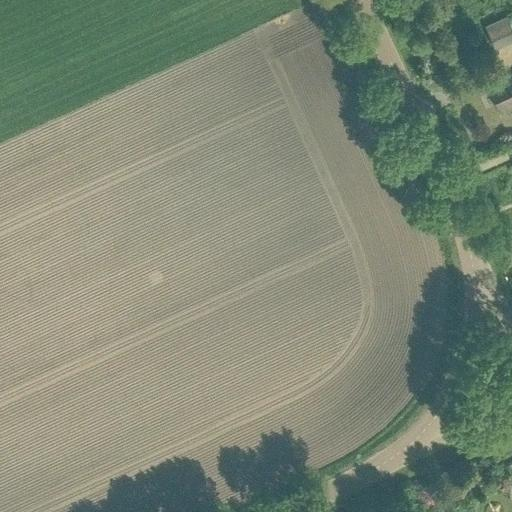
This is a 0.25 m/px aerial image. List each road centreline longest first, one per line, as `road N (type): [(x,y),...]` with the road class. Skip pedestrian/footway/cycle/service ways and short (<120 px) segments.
road 1 (tertiary): [(467,240),(360,0)]
road 2 (tertiary): [(400,455),(433,420),(470,337),(467,240)]
road 3 (tertiary): [(275,511),(400,455)]
road 4 (unclassified): [(400,455),(511,405)]
